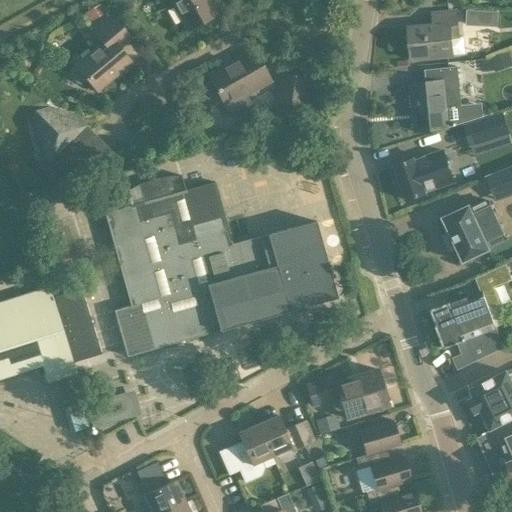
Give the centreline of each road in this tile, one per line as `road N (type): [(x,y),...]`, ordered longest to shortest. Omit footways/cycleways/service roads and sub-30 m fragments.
road 1 (tertiary): [(403,315),(350,120),(362,33)]
road 2 (residential): [(180,431),(403,315)]
road 3 (residential): [(362,33),(254,25),(159,78)]
road 4 (residential): [(159,78),(129,95),(114,121),(132,142),(161,134),(169,108)]
road 5 (residential): [(59,496),(180,431)]
road 6 (tertiary): [(466,511),(430,396)]
